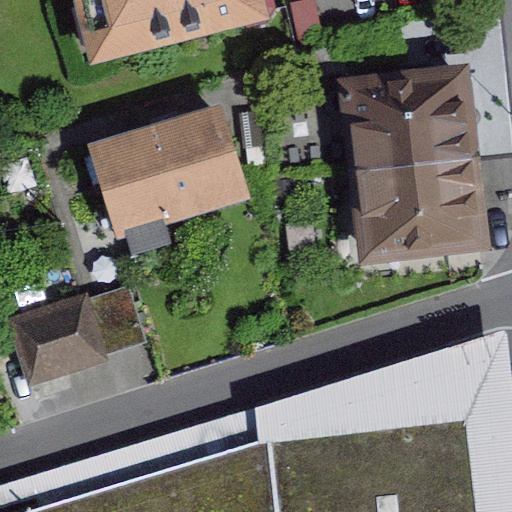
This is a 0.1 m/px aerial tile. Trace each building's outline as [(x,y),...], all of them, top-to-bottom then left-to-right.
[(84,0),(100,9),(111,50),(244,17),(247,27),(266,22),(274,6),(272,0),(84,0)] [(400,48),(341,55),(344,84),(403,77),(402,62),(400,48)] [(404,81),(349,87),(368,253),(479,240),(473,185),(460,75),(404,81)] [(230,107),(96,147),(125,244),(260,203),(230,107)] [(90,298),(13,320),(34,392),(110,370),(90,298)] [(267,436),(19,511),(481,511),(470,412),(267,436)]
